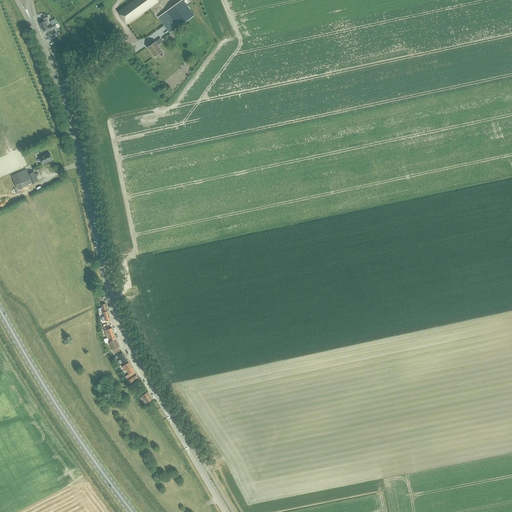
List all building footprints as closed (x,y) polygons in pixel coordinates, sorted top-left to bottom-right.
[(134,0),(118,12),(127,24),(158,2),(157,1),(158,0),(134,0)] [(170,33),(194,16),(182,0),(181,0),(158,17),(170,33)] [(58,24),(56,24),(49,28),(47,25),(49,24),(48,20),(40,24),(44,31),(46,30),(47,32),(57,27),(59,26),(58,24)] [(161,38),(147,48),(154,57),(162,51),(157,44),(159,43),(159,44),(163,42),(161,38)] [(46,154),(40,156),(41,160),(42,159),(44,164),(53,160),(50,153),(46,155),(46,154)] [(16,174),(12,177),(18,190),(23,188),(38,181),(34,172),(28,174),(26,170),(16,174)] [(106,322),(110,320),(108,314),(106,306),(102,307),(106,322)] [(113,340),(115,339),(112,328),(105,331),(107,337),(108,337),(109,342),(113,340)] [(115,339),(113,340),(109,342),(115,354),(120,351),(118,347),(119,346),(115,339)] [(122,363),(123,364),(127,361),(123,353),(119,355),(123,362),(122,363)] [(129,363),(123,367),(125,371),(128,370),(130,373),(130,374),(127,376),(128,378),(135,374),(134,372),(134,371),(129,363)] [(136,375),(128,380),(130,384),(133,382),(135,384),(140,380),(139,378),(136,375)] [(145,404),(152,399),(147,392),(142,395),(146,401),(145,403),(145,404)]
